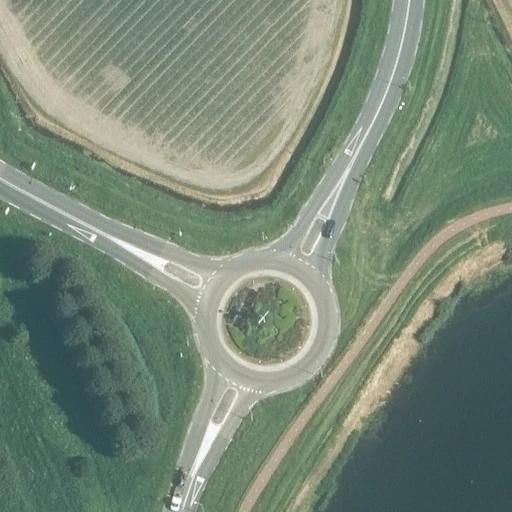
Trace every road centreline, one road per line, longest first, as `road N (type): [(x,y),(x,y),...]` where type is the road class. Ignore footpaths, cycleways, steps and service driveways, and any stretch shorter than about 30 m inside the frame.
road 1 (secondary): [(255,389),(297,383),(326,353),(331,311),(309,276)]
road 2 (secondary): [(359,150),(401,53),(409,0)]
road 3 (secondary): [(217,367),(178,511)]
road 4 (secondary): [(179,511),(255,389)]
road 5 (secondary): [(221,279),(88,229)]
road 6 (secondary): [(88,229),(203,311)]
road 7 (secondary): [(359,150),(278,261)]
road 8 (secondary): [(309,276),(359,150)]
